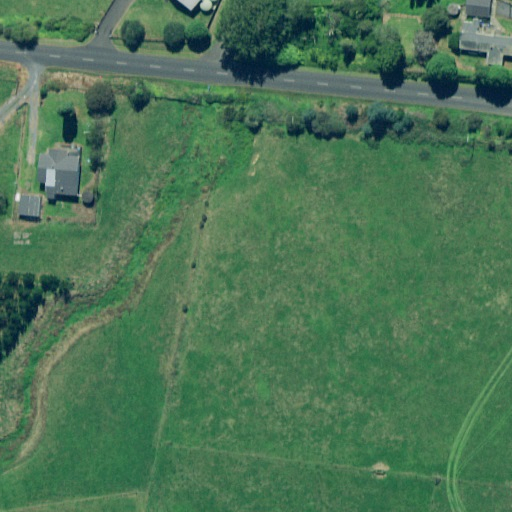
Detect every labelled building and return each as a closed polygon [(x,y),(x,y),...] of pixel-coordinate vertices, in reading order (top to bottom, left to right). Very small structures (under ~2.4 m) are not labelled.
[(205,0),(181,0),(195,12),(205,0)] [(206,0),(200,8),(208,15),(221,0),(206,0)] [(493,0),(490,0),(471,0),(469,17),(490,20),(493,0)] [(511,38),(479,36),(480,25),(465,23),(462,50),(491,53),(490,65),(504,67),(506,55),(511,55),(511,38)] [(80,197),(83,151),(53,149),(53,158),(44,157),(42,184),(50,184),(49,195),(80,197)] [(42,198),(22,198),(21,216),(42,217),(42,198)]
